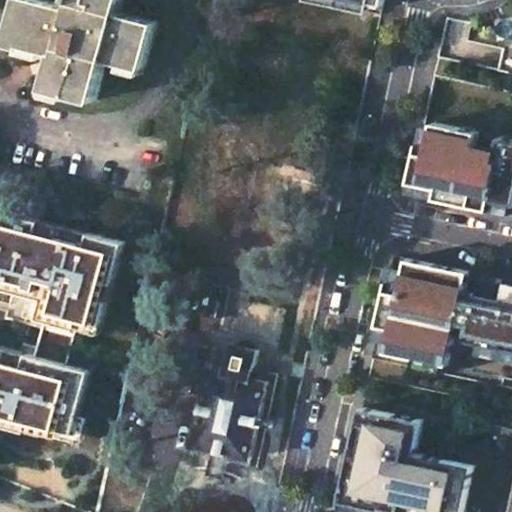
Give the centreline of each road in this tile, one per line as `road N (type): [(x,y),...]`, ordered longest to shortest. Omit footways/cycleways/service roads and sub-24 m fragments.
road 1 (residential): [(372,217),(305,511)]
road 2 (unknown): [(0,108),(87,133),(116,123),(139,109),(164,74),(181,0)]
road 3 (residential): [(372,217),(421,0)]
road 4 (unknown): [(162,511),(184,460),(179,432),(198,354),(219,336)]
road 5 (residential): [(511,246),(372,217)]
